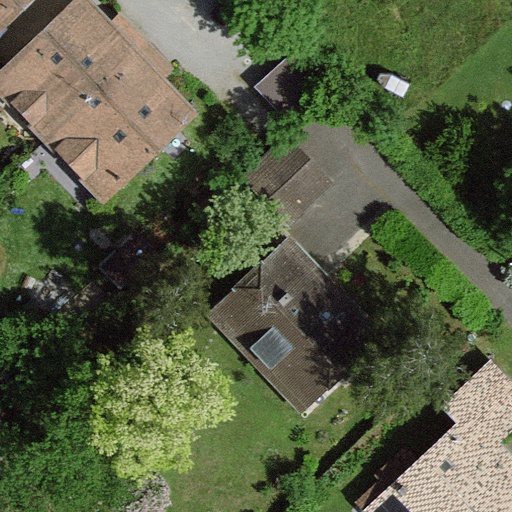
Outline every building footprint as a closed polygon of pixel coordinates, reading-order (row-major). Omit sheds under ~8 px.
[(0,0),(0,23),(24,0),(0,0)] [(190,113),(82,0),(81,0),(0,77),(0,83),(106,194),(190,113)] [(329,182),(286,137),(247,174),(290,219),(329,182)] [(302,402),(375,332),(290,243),(217,312),(302,402)] [(466,420),(371,510),(373,511),(511,511),(511,460),(493,440),(511,422),(511,382),(494,363),(451,404),(466,420)]
